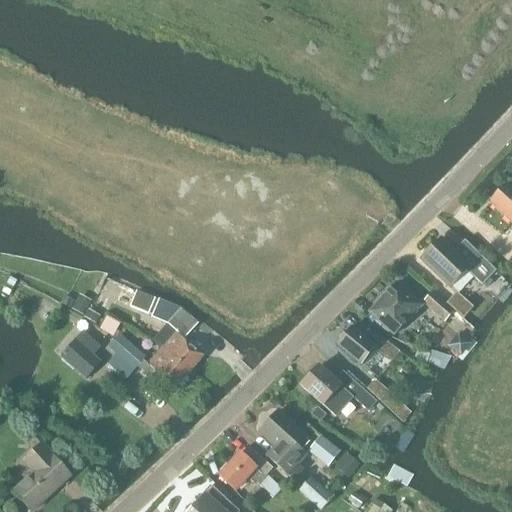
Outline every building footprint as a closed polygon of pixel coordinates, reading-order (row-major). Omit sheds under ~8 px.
[(511,223),(511,190),(506,185),(490,203),(511,223)] [(483,286),(497,272),(464,241),(454,253),(441,240),(420,261),(450,289),(467,271),(483,286)] [(10,279),(6,286),(13,289),(17,283),(10,279)] [(395,335),(420,307),(396,285),(371,313),(395,335)] [(454,311),(433,293),(424,303),(445,322),(454,311)] [(148,317),(154,301),(136,294),(130,310),(148,317)] [(448,303),(462,316),(470,307),(456,294),(448,303)] [(65,298),(61,305),(70,310),(74,302),(65,298)] [(78,301),(72,311),(83,318),(89,308),(78,301)] [(155,302),(150,318),(168,324),(176,332),(162,348),(190,372),(204,356),(185,339),(198,324),(181,310),(156,301),(155,302)] [(89,310),(84,318),(96,324),(100,317),(89,310)] [(116,333),(120,320),(107,316),(102,329),(116,333)] [(352,328),(337,346),(361,365),(376,348),(352,328)] [(74,341),(59,358),(86,381),(100,364),(74,341)] [(115,354),(107,364),(126,380),(138,366),(150,378),(155,372),(176,389),(190,372),(162,348),(148,364),(143,360),(146,357),(127,341),(115,354)] [(380,352),(392,363),(400,353),(387,343),(380,352)] [(431,352),(430,355),(418,351),(415,358),(427,364),(427,363),(442,368),(450,362),(450,361),(451,358),(431,352)] [(361,389),(361,388),(343,372),(335,381),(319,367),(301,386),(335,417),(352,397),(353,398),(352,398),(369,412),(377,404),(361,389)] [(373,376),(362,387),(386,409),(397,398),(373,376)] [(318,410),(312,416),(320,423),(326,416),(318,410)] [(308,455),(298,447),(306,439),(277,413),(259,433),(274,447),(268,455),(295,480),(304,470),(299,466),(308,455)] [(43,444),(36,437),(31,441),(38,448),(43,444)] [(339,453),(320,437),(308,452),(328,468),(339,453)] [(14,493),(31,511),(60,486),(54,478),(64,469),(42,445),(24,461),(35,473),(14,493)] [(255,479),(260,483),(273,469),(249,447),(241,455),(240,454),(219,477),(236,492),(247,479),(252,483),(255,479)] [(346,456),(338,466),(350,476),(359,466),(346,456)] [(268,477),(259,486),(273,499),(282,490),(268,477)] [(298,491),(320,511),(334,499),(311,478),(298,491)] [(237,511),(234,509),(218,493),(210,486),(205,491),(188,510),(185,511),(237,511)] [(222,489),(218,493),(234,509),(239,503),(222,489)] [(355,495),(349,502),(358,510),(364,503),(355,495)] [(365,511),(391,511),(392,511),(374,499),(365,511)]
